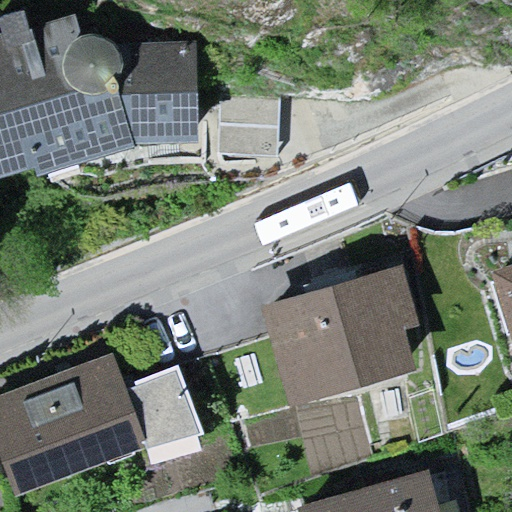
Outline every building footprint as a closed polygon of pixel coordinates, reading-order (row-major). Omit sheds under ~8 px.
[(63,7),(0,25),(0,160),(6,181),(135,137),(203,134),(208,35),(138,40),(108,28),(68,30),(63,7)] [(410,256),(270,294),(298,396),(438,358),(410,256)] [(511,259),(492,266),(511,323),(511,259)] [(121,350),(0,391),(0,433),(21,494),(213,428),(189,356),(130,376),(121,350)] [(448,511),(435,459),(297,493),(302,511),(448,511)]
